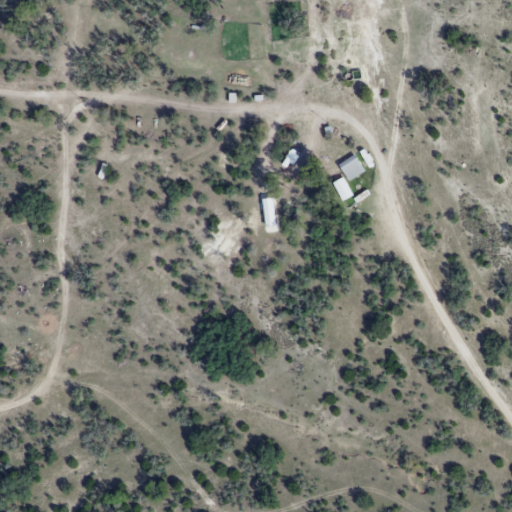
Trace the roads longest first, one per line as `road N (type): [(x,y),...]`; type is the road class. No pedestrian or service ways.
road 1 (residential): [(0,440),(78,394),(102,345),(83,226),(86,0)]
road 2 (residential): [(511,414),(409,277),(371,199)]
